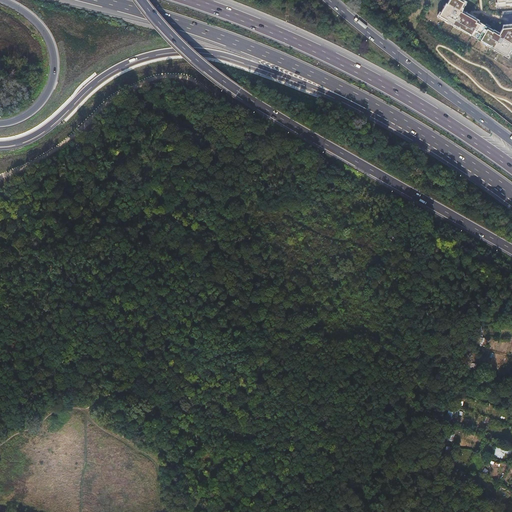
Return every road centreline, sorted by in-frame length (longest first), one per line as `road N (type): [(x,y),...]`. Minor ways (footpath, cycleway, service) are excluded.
road 1 (motorway): [(141,0),(189,53),(249,99),(511,249)]
road 2 (motorway): [(0,144),(37,132),(117,66),(178,49),(226,55),(407,124)]
road 3 (motorway): [(511,166),(378,81),(190,0)]
road 4 (motorway): [(100,0),(231,40),(407,124)]
road 5 (motorway): [(511,140),(329,0)]
road 6 (track): [(430,502),(441,423),(435,327)]
road 7 (motorway): [(5,0),(46,32),(53,71),(40,104),(0,123)]
road 8 (motorway): [(407,124),(511,192)]
